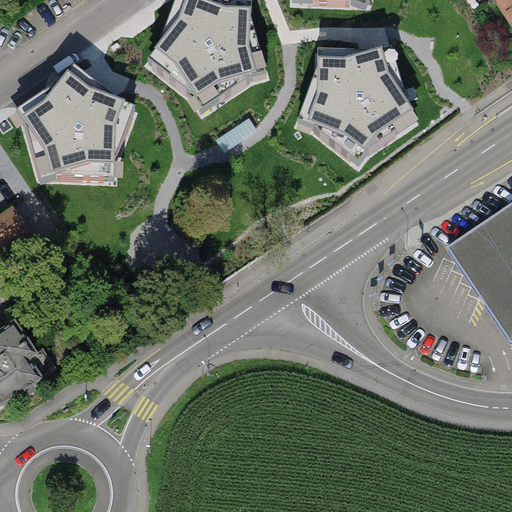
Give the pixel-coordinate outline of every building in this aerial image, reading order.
[(511,0),(497,0),(491,5),(511,34),(511,0)] [(262,61),(247,7),(193,6),(191,10),(178,5),(159,55),(162,58),(153,70),(195,103),(211,93),(220,105),(252,84),(247,66),(262,61)] [(376,59),(324,57),(324,73),(318,73),(305,109),(319,114),(312,132),(351,162),(360,150),(369,156),(396,139),(390,130),(411,116),(407,111),(394,60),(378,64),(376,59)] [(120,109),(79,75),(32,105),(40,119),(25,129),(39,181),(104,184),(104,169),(115,169),(133,119),(118,114),(120,109)] [(511,213),(453,253),(511,340),(511,213)] [(0,260),(29,241),(10,214),(0,220),(0,260)] [(15,329),(0,339),(0,408),(56,371),(44,353),(35,359),(15,329)]
